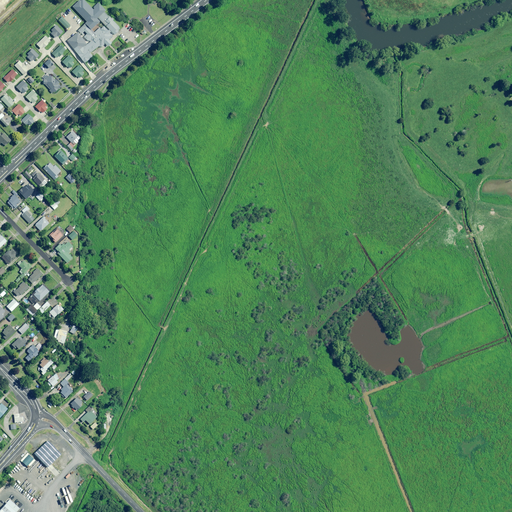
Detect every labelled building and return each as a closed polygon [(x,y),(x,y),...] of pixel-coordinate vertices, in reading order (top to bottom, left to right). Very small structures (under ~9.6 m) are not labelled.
[(82,30),(71,38),(80,51),(90,60),(98,53),(96,50),(102,44),(106,44),(110,41),(111,43),(116,39),(114,37),(117,34),(114,30),(115,29),(118,32),(123,28),(122,27),(124,25),(109,9),(110,8),(102,0),(96,6),(90,0),(80,0),(76,4),(91,19),(82,28),(85,31),(88,29),(91,32),(87,35),(90,38),(95,39),(91,42),(82,30)] [(58,20),(67,29),(68,27),(69,28),(71,26),(62,17),(58,20)] [(53,32),(51,33),(55,38),(57,36),(57,37),(62,32),(56,25),(51,30),(53,32)] [(50,41),(45,36),(36,44),(41,49),(43,47),(43,48),(50,41)] [(66,50),(61,45),(52,54),(56,58),(58,56),(59,57),(66,50)] [(33,59),(34,60),(36,58),(39,55),(32,49),(27,54),(29,55),(27,57),(31,61),(33,59)] [(74,60),(69,55),(62,62),(69,69),(74,64),(72,62),(74,60)] [(54,64),(49,59),(44,63),(49,68),(54,64)] [(23,74),(28,70),(26,68),(27,67),(23,63),(22,64),(19,61),(14,65),(23,74)] [(85,72),(79,65),(72,72),(78,79),(85,72)] [(17,74),(12,69),(3,78),(8,82),(10,81),(17,74)] [(45,80),(43,80),(43,85),(45,85),(50,90),(49,91),(52,94),(54,92),(55,93),(58,89),(58,88),(60,86),(57,83),(58,82),(55,79),(54,80),(49,76),(45,80)] [(16,87),(21,92),(24,94),(28,89),(26,87),(28,85),(23,80),(16,87)] [(25,97),(30,102),(31,101),(33,103),(38,99),(36,97),(37,95),(32,90),(25,97)] [(8,97),(5,94),(0,99),(9,108),(13,103),(12,101),(13,100),(9,96),(8,97)] [(35,107),(40,112),(41,111),(42,113),(47,109),(45,107),(47,105),(42,100),(35,107)] [(20,116),(25,111),(23,110),(24,109),(18,104),(12,111),(17,116),(18,114),(20,116)] [(4,116),(1,112),(0,112),(0,120),(6,127),(13,120),(7,114),(4,116)] [(29,126),(34,121),(32,120),(33,119),(28,114),(21,120),(26,126),(28,124),(29,126)] [(78,136),(72,131),(66,137),(74,145),(77,143),(74,140),(78,136)] [(3,133),(1,135),(0,133),(0,132),(0,133),(0,132),(0,143),(1,143),(5,146),(7,144),(11,140),(3,133)] [(69,159),(60,150),(54,156),(63,165),(69,159)] [(46,165),(43,168),(49,175),(54,180),(58,177),(56,175),(60,171),(55,165),(53,167),(50,163),(47,165),(46,165)] [(32,177),(26,171),(23,174),(28,180),(32,177)] [(34,177),(32,179),(40,187),(47,181),(38,172),(34,176),(34,177)] [(69,174),(65,177),(68,180),(71,183),(75,180),(69,174)] [(34,191),(28,184),(25,187),(24,186),(18,192),(26,199),(34,191)] [(18,194),(14,190),(12,192),(14,194),(7,200),(8,201),(7,203),(12,208),(14,207),(15,209),(18,206),(17,204),(20,201),(15,196),(18,194)] [(40,192),(35,196),(39,200),(44,197),(40,192)] [(57,205),(60,203),(57,200),(50,206),(54,210),(58,206),(57,205)] [(29,209),(26,206),(22,211),(24,213),(21,215),(29,224),(34,219),(27,211),(29,209)] [(50,222),(44,216),(35,225),(40,231),(50,222)] [(53,232),(48,236),(51,238),(52,237),(53,239),(52,240),(55,243),(63,235),(57,229),(53,233),(53,232)] [(77,235),(73,231),(68,236),(72,240),(77,235)] [(73,247),(68,242),(64,245),(63,244),(61,246),(59,244),(55,249),(58,252),(57,253),(67,263),(72,258),(68,253),(70,251),(69,251),(73,247)] [(17,253),(12,249),(10,251),(9,250),(1,257),(8,264),(10,262),(11,263),(16,257),(15,256),(17,253)] [(19,277),(22,279),(29,273),(27,271),(32,266),(28,263),(28,264),(26,262),(26,263),(23,261),(21,263),(20,261),(17,264),(22,269),(19,272),(22,274),(19,277)] [(33,272),(33,273),(29,277),(30,278),(28,280),(32,284),(42,274),(37,269),(33,272)] [(20,294),(21,295),(25,291),(29,287),(23,282),(19,286),(20,287),(16,290),(15,289),(13,292),(18,296),(20,294)] [(35,303),(36,303),(37,302),(38,302),(39,301),(40,301),(49,292),(48,291),(50,290),(43,283),(31,295),(31,296),(28,299),(33,304),(35,303)] [(19,305),(14,299),(6,306),(11,312),(19,305)] [(50,305),(47,302),(44,304),(43,303),(42,304),(43,305),(39,310),(42,314),(50,305)] [(33,306),(31,304),(26,310),(32,316),(38,311),(37,310),(41,307),(37,303),(33,306)] [(59,307),(57,305),(53,309),(49,312),(54,318),(63,310),(60,306),(59,307)] [(29,328),(25,323),(18,330),(22,334),(29,328)] [(15,332),(9,325),(3,330),(4,331),(2,332),(5,336),(3,337),(5,340),(15,332)] [(67,331),(56,328),(54,337),(56,338),(56,340),(58,340),(58,342),(64,344),(67,331)] [(22,339),(20,337),(11,345),(15,349),(17,347),(19,350),(28,341),(24,337),(22,339)] [(36,348),(33,345),(26,351),(29,354),(25,358),(28,362),(34,356),(35,357),(38,354),(37,354),(39,352),(35,348),(36,348)] [(76,358),(68,349),(67,351),(74,359),(76,358)] [(49,362),(44,358),(40,362),(41,363),(39,365),(41,366),(39,368),(37,370),(44,375),(47,372),(46,371),(53,363),(50,360),(49,362)] [(59,378),(55,374),(47,380),(49,383),(48,384),(49,386),(51,385),(52,386),(58,382),(56,380),(59,378)] [(62,395),(61,396),(63,398),(65,397),(66,398),(73,391),(66,384),(68,382),(67,381),(71,377),(69,375),(60,383),(63,387),(60,390),(62,391),(60,392),(62,395)] [(92,395),(89,391),(83,397),(86,400),(92,395)] [(76,398),(70,404),(71,405),(71,406),(73,409),(74,408),(76,410),(81,406),(80,405),(81,404),(76,398)] [(93,411),(89,407),(85,410),(87,412),(80,419),(83,422),(85,420),(89,424),(97,417),(92,412),(93,411)] [(19,417),(18,414),(14,415),(14,423),(23,422),(23,417),(19,417)] [(61,453),(47,440),(34,453),(48,466),(61,453)] [(36,461),(28,453),(21,460),(29,468),(36,461)] [(15,472),(11,477),(22,487),(26,481),(15,472)] [(10,497),(0,508),(0,511),(17,511),(16,511),(20,506),(10,497)]
